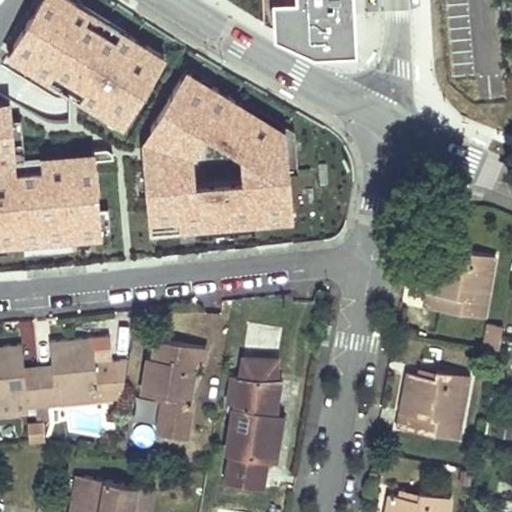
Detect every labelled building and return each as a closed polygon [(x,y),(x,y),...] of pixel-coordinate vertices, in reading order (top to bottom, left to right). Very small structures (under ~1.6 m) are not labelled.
[(194,67),(92,0),(57,0),(20,56),(145,139),(194,67)] [(356,0),(263,0),(265,24),(318,52),(360,50),(356,0)] [(194,67),(145,139),(152,236),(299,224),(290,136),(194,67)] [(0,249),(106,242),(97,153),(21,159),(14,102),(0,103),(0,249)] [(419,302),(482,314),(493,253),(461,247),(460,255),(429,250),(422,288),(419,302)] [(497,347),(501,323),(487,321),(482,344),(497,347)] [(55,396),(124,390),(130,357),(96,361),(93,333),(66,337),(50,339),(53,361),(54,371),(39,372),(43,404),(57,403),(55,396)] [(163,433),(186,436),(192,397),(185,396),(186,388),(193,389),(198,362),(203,363),(206,345),(172,340),(154,337),(151,356),(146,355),(140,391),(162,395),(159,413),(166,414),(163,433)] [(0,343),(0,402),(26,400),(26,405),(43,404),(39,372),(25,374),(24,365),(22,340),(1,343),(0,343)] [(261,483),(265,458),(273,411),(280,375),(277,375),(278,357),(266,356),(242,355),(238,374),(231,373),(225,407),(227,410),(233,414),(227,453),(224,478),(261,483)] [(53,361),(39,363),(39,372),(54,371),(53,361)] [(39,363),(24,365),(25,374),(39,372),(39,363)] [(397,422),(456,433),(468,373),(436,367),(434,376),(407,371),(401,401),(397,422)] [(193,389),(186,388),(185,396),(192,397),(193,389)] [(124,390),(55,396),(57,403),(123,396),(124,390)] [(151,420),(154,398),(139,395),(135,417),(151,420)] [(283,412),(273,411),(265,458),(274,459),(283,412)] [(166,414),(159,413),(156,431),(163,433),(166,414)] [(48,423),(30,424),(31,438),(49,437),(48,423)] [(152,511),(157,487),(139,484),(120,480),(103,477),(75,472),(67,511),(152,511)] [(447,511),(451,495),(418,489),(416,497),(388,492),(384,511),(447,511)]
